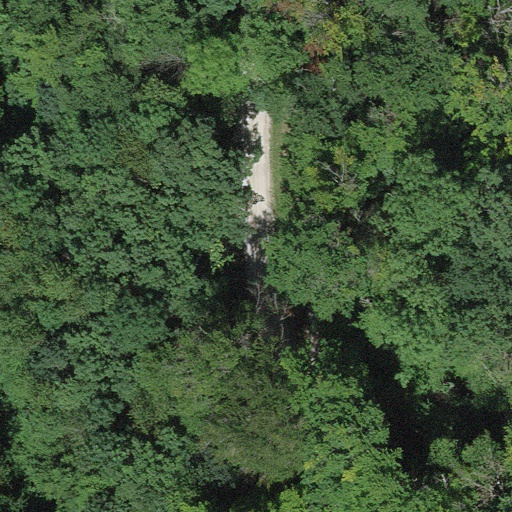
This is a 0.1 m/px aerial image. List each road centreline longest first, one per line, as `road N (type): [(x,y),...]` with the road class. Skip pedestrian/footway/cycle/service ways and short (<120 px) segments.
road 1 (track): [(333,489),(282,365),(253,253),(238,77),(252,0)]
road 2 (track): [(333,489),(310,258),(308,83),(320,0)]
